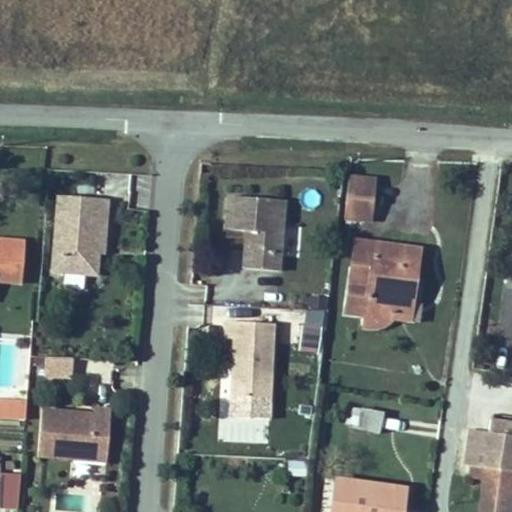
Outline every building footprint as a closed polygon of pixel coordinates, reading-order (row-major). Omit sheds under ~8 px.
[(359,202),(366,157),(341,156),(335,200),(359,202)] [(276,258),(282,187),(227,181),(225,215),(248,217),(245,255),(276,258)] [(52,182),(47,258),(92,263),(96,207),(105,206),(106,188),(52,182)] [(0,260),(13,261),(17,224),(0,222),(0,260)] [(355,224),(345,268),(361,271),(371,227),(355,224)] [(361,271),(345,268),(339,298),(357,302),(354,313),(367,316),(369,315),(376,313),(383,309),(387,304),(391,287),(407,290),(419,237),(371,227),(361,271)] [(322,312),(279,309),(277,343),(297,344),(297,353),(320,354),(322,312)] [(267,391),(273,315),(229,311),(227,329),(235,328),(231,387),(267,391)] [(424,352),(405,349),(403,360),(422,364),(424,352)] [(72,380),(73,359),(43,357),(42,378),(72,380)] [(37,392),(33,443),(103,448),(109,392),(85,391),(84,402),(52,399),(54,393),(37,392)] [(376,398),(347,393),(342,421),(372,425),(376,398)] [(490,418),(470,416),(466,450),(474,450),(473,465),(481,465),(479,479),(511,483),(511,410),(492,407),(490,418)] [(400,511),(405,477),(337,468),(330,511),(400,511)]
